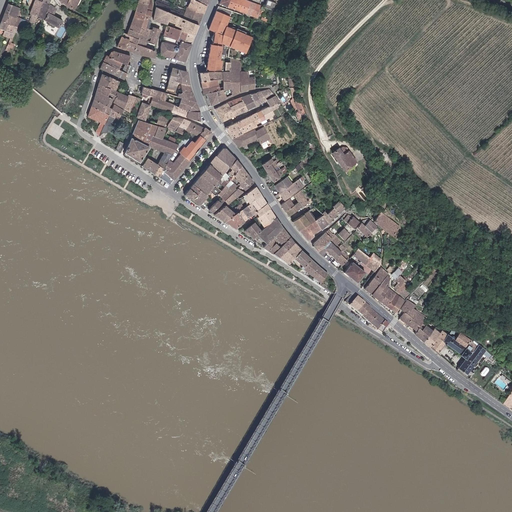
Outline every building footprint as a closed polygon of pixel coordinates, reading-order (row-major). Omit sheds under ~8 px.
[(36,16),(42,2),(38,0),(35,0),(30,12),(33,14),(30,21),(33,22),(36,16)] [(60,0),(62,3),(74,9),(78,0),(60,0)] [(148,0),(147,3),(139,1),(136,10),(151,15),(152,4),(151,0),(148,0)] [(199,25),(204,13),(188,6),(188,8),(186,7),(186,9),(187,9),(187,10),(162,0),(157,0),(155,1),(156,6),(199,25)] [(204,13),(207,6),(195,0),(191,0),(188,6),(204,13)] [(236,0),(233,8),(240,11),(243,0),(236,0)] [(243,0),(240,11),(248,14),(253,2),(246,0),(243,0)] [(266,7),(275,10),(277,3),(269,0),(266,7)] [(49,5),(42,2),(36,16),(42,19),(45,12),(49,5)] [(248,14),(259,18),(264,6),(253,2),(248,14)] [(21,8),(9,4),(3,21),(14,25),(18,16),(21,8)] [(56,8),(49,5),(45,12),(42,19),(59,27),(62,20),(53,16),(56,8)] [(199,25),(156,6),(154,19),(167,24),(168,23),(170,23),(170,21),(175,23),(174,25),(182,27),(181,30),(195,35),(199,25)] [(151,15),(136,10),(134,16),(142,18),(143,16),(149,18),(150,19),(151,15)] [(210,30),(216,32),(214,44),(211,44),(207,69),(223,70),(223,61),(220,60),(221,58),(224,59),(224,54),(221,54),(222,44),(247,53),(253,38),(227,27),(232,17),(218,11),(210,30)] [(23,18),(18,16),(14,25),(18,27),(20,27),(23,18)] [(142,18),(134,16),(131,23),(145,27),(149,18),(143,16),(142,18)] [(14,25),(3,21),(0,27),(0,28),(5,31),(15,34),(18,27),(14,25)] [(145,27),(131,23),(130,28),(149,35),(152,29),(148,27),(145,27)] [(181,30),(167,25),(164,35),(191,44),(195,35),(181,30)] [(153,26),(152,29),(149,35),(147,39),(156,42),(161,29),(153,26)] [(149,35),(130,28),(128,33),(133,35),(138,37),(146,41),(147,39),(149,35)] [(15,34),(5,31),(4,35),(14,39),(15,34)] [(133,35),(128,33),(124,32),(123,36),(121,36),(118,46),(126,49),(129,40),(131,41),(133,35)] [(138,37),(133,35),(131,41),(129,40),(126,49),(133,51),(138,37)] [(184,60),(191,44),(164,35),(162,41),(162,53),(184,60)] [(146,41),(138,37),(133,51),(141,53),(142,48),(144,48),(146,41)] [(155,57),(156,50),(144,48),(142,48),(141,53),(155,57)] [(111,52),(109,56),(121,62),(126,64),(131,55),(114,51),(111,52)] [(121,62),(109,56),(107,55),(104,62),(119,69),(121,62)] [(242,71),(243,60),(232,58),(232,62),(231,70),(231,71),(232,96),(240,92),(242,71)] [(119,69),(104,62),(101,68),(123,78),(126,72),(119,69)] [(173,67),(167,89),(176,92),(178,81),(180,82),(190,84),(187,71),(173,67)] [(223,71),(200,72),(201,81),(218,80),(223,80),(223,71)] [(223,71),(223,80),(223,89),(220,89),(206,93),(210,105),(232,96),(231,71),(223,71)] [(250,77),(250,71),(242,71),(240,92),(255,88),(256,76),(250,77)] [(120,81),(103,74),(101,74),(97,91),(112,97),(114,98),(116,90),(120,81)] [(290,87),(299,88),(297,78),(290,79),(290,87)] [(192,91),(190,84),(180,82),(182,91),(192,91)] [(219,85),(202,87),(203,93),(206,93),(220,89),(219,85)] [(151,105),(189,117),(201,120),(200,110),(190,110),(178,105),(165,101),(168,93),(142,86),(141,92),(151,96),(149,104),(151,105)] [(292,100),(301,99),(299,88),(290,87),(292,100)] [(268,99),(276,95),(271,88),(257,92),(261,102),(268,99)] [(126,95),(116,90),(114,98),(113,102),(115,103),(124,108),(138,113),(143,102),(142,101),(142,99),(127,93),(126,95)] [(112,97),(97,91),(94,99),(108,107),(112,97)] [(196,100),(192,91),(182,91),(182,93),(178,93),(178,96),(181,97),(196,100)] [(261,102),(257,92),(250,94),(242,96),(244,100),(248,108),(261,102)] [(271,106),(278,102),(282,101),(276,95),(268,99),(269,102),(271,106)] [(242,96),(228,102),(230,106),(244,100),(242,96)] [(181,97),(178,105),(190,110),(200,110),(196,100),(181,97)] [(108,107),(94,99),(92,105),(109,113),(119,118),(122,113),(113,108),(108,107)] [(307,115),(301,99),(292,100),(298,112),(297,113),(300,118),(307,115)] [(248,108),(244,100),(230,106),(234,115),(248,108)] [(138,113),(137,115),(146,119),(151,105),(149,104),(143,102),(138,113)] [(230,106),(228,102),(216,108),(223,121),(234,115),(230,106)] [(267,120),(278,115),(276,109),(280,107),(278,102),(271,106),(263,109),(267,120)] [(124,108),(115,103),(113,108),(122,113),(124,108)] [(109,113),(92,105),(89,115),(101,121),(97,130),(99,134),(101,132),(109,113)] [(263,122),(267,120),(263,109),(258,112),(262,120),(263,122)] [(256,122),(262,120),(258,112),(226,127),(232,138),(241,134),(241,133),(257,124),(256,122)] [(119,118),(109,113),(101,132),(116,129),(121,119),(119,118)] [(164,125),(169,118),(159,115),(157,123),(158,123),(164,125)] [(177,130),(184,119),(180,117),(175,117),(168,127),(169,127),(177,130)] [(154,135),(157,125),(140,119),(131,138),(148,146),(152,134),(154,135)] [(186,129),(191,121),(184,119),(177,130),(181,133),(184,129),(185,128),(186,129)] [(206,140),(212,132),(204,127),(191,121),(186,129),(188,130),(199,134),(206,140)] [(271,138),(263,124),(255,127),(255,128),(241,135),(241,134),(232,138),(240,146),(258,137),(261,143),(264,149),(269,146),(266,141),(271,138)] [(165,131),(165,128),(157,125),(154,135),(162,138),(165,131)] [(196,138),(199,134),(188,130),(185,134),(191,139),(192,137),(196,138)] [(165,151),(172,155),(178,145),(168,141),(162,138),(154,135),(152,134),(148,146),(165,151)] [(206,140),(199,134),(196,138),(193,142),(190,140),(184,147),(183,146),(179,152),(181,153),(172,162),(169,160),(163,170),(174,178),(183,168),(206,140)] [(124,153),(138,162),(139,160),(140,161),(148,146),(131,138),(124,153)] [(121,151),(125,144),(119,141),(116,149),(121,151)] [(354,163),(357,161),(349,150),(347,151),(345,147),(343,146),(340,148),(339,147),(332,152),(345,170),(354,163)] [(230,167),(237,159),(228,147),(224,148),(217,155),(230,167)] [(143,165),(159,176),(163,170),(169,160),(172,155),(165,151),(158,164),(147,157),(143,165)] [(303,166),(316,158),(312,153),(304,159),(305,159),(296,166),(296,167),(293,169),(296,173),(301,169),(304,167),(303,166)] [(229,182),(232,179),(228,174),(226,172),(230,167),(217,155),(210,164),(222,175),(221,175),(226,180),(229,182)] [(283,175),(287,172),(283,168),(280,170),(280,169),(275,172),(273,169),(278,165),(275,161),(273,162),(270,157),(261,164),(273,181),(283,174),(283,175)] [(241,182),(248,173),(237,159),(230,167),(232,169),(228,174),(232,179),(233,181),(236,178),(241,182)] [(222,175),(210,164),(202,173),(214,184),(216,181),(219,183),(222,180),(219,178),(221,175),(222,175)] [(170,183),(174,178),(163,170),(159,176),(170,183)] [(219,193),(222,190),(219,188),(214,184),(202,173),(194,183),(201,189),(206,194),(209,190),(214,194),(219,193)] [(246,190),(254,183),(248,173),(241,182),(240,183),(246,190)] [(306,179),(303,175),(293,183),(298,190),(307,183),(304,180),(306,179)] [(274,186),(279,193),(293,183),(288,176),(274,186)] [(224,198),(226,200),(237,189),(236,188),(238,185),(233,181),(232,179),(229,182),(225,186),(222,190),(219,193),(224,198)] [(201,189),(194,183),(190,187),(197,193),(201,189)] [(279,193),(284,200),(298,190),(293,183),(279,193)] [(259,210),(267,204),(255,186),(243,196),(249,205),(248,205),(251,210),(256,207),(259,210)] [(197,193),(190,187),(185,193),(193,198),(197,193)] [(225,201),(228,204),(245,191),(238,188),(237,189),(226,200),(225,201)] [(206,194),(201,189),(197,193),(193,198),(201,203),(208,195),(206,194)] [(309,201),(301,190),(296,193),(300,200),(294,204),(289,198),(281,204),(289,215),(309,201)] [(213,211),(225,201),(226,200),(224,198),(220,201),(217,200),(208,208),(213,211)] [(338,213),(344,207),(339,200),(332,206),(334,208),(338,213)] [(260,216),(271,208),(267,204),(259,210),(257,212),(259,215),(260,216)] [(257,212),(259,210),(256,207),(251,210),(248,205),(245,208),(243,209),(250,218),(255,214),(257,212)] [(226,206),(215,214),(227,222),(236,214),(233,211),(226,206)] [(322,212),(317,206),(293,220),(299,229),(314,220),(324,213),(330,220),(332,217),(328,212),(331,209),(329,206),(322,212)] [(266,227),(277,218),(271,208),(260,216),(259,217),(266,227)] [(334,208),(331,209),(328,212),(332,217),(338,213),(334,208)] [(245,221),(250,218),(243,209),(240,212),(236,214),(227,222),(236,228),(245,221)] [(401,226),(381,212),(374,221),(393,235),(401,226)] [(324,213),(314,220),(320,229),(321,230),(332,221),(330,220),(324,213)] [(354,228),(360,222),(353,216),(349,214),(345,220),(347,222),(354,228)] [(268,243),(284,228),(277,218),(266,227),(264,229),(261,232),(258,234),(268,243)] [(314,220),(299,229),(308,240),(315,235),(313,234),(320,229),(314,220)] [(362,223),(357,228),(367,237),(378,227),(371,220),(365,225),(362,223)] [(253,237),(258,234),(261,232),(254,223),(246,229),(247,230),(246,231),(248,234),(250,233),(253,237)] [(345,227),(339,234),(345,239),(350,233),(346,229),(347,228),(345,227)] [(274,253),(291,238),(284,228),(268,243),(264,247),(274,253)] [(333,234),(328,228),(313,242),(313,245),(318,250),(322,245),(333,234)] [(340,238),(334,233),(333,234),(322,245),(335,258),(342,252),(346,247),(342,243),(344,241),(340,238)] [(293,259),(302,250),(291,238),(274,253),(289,263),(293,259)] [(360,249),(355,253),(353,255),(375,272),(381,265),(382,258),(374,252),(370,257),(360,249)] [(303,268),(311,259),(302,250),(293,259),(303,268)] [(348,258),(342,252),(335,258),(342,265),(348,258)] [(314,277),(321,268),(311,259),(303,268),(305,270),(314,277)] [(358,282),(366,272),(353,262),(345,272),(358,282)] [(389,273),(382,267),(365,288),(372,294),(388,274),(389,273)] [(398,283),(395,286),(397,289),(403,283),(406,279),(401,275),(404,273),(399,267),(392,273),(398,283)] [(321,268),(314,277),(321,283),(328,273),(321,268)] [(388,274),(372,294),(380,300),(386,293),(385,293),(389,287),(386,284),(392,277),(388,274)] [(403,283),(397,289),(406,298),(411,293),(406,288),(403,283)] [(386,293),(380,300),(387,306),(397,292),(389,287),(385,293),(386,293)] [(397,292),(387,306),(391,309),(401,296),(397,292)] [(350,305),(356,298),(352,294),(346,302),(350,305)] [(357,311),(364,303),(357,296),(356,298),(350,305),(357,311)] [(401,296),(391,309),(395,312),(404,302),(404,299),(401,296)] [(408,324),(418,310),(413,308),(416,305),(408,299),(402,309),(405,311),(400,318),(408,324)] [(435,311),(440,305),(435,302),(431,308),(435,311)] [(363,316),(371,308),(364,303),(357,311),(363,316)] [(371,323),(379,315),(371,308),(363,316),(371,323)] [(408,324),(417,330),(424,320),(427,316),(418,310),(408,324)] [(389,324),(379,315),(371,323),(381,333),(389,324)] [(415,333),(421,338),(425,333),(421,330),(428,323),(424,320),(417,330),(415,333)] [(421,338),(431,346),(440,332),(435,328),(437,326),(429,321),(428,323),(421,330),(425,333),(421,338)] [(455,338),(458,333),(454,329),(450,335),(455,338)] [(440,332),(431,346),(439,353),(446,343),(461,354),(461,355),(466,359),(459,367),(467,374),(483,353),(489,358),(491,355),(477,342),(475,344),(458,333),(455,338),(450,335),(443,330),(440,332)]
